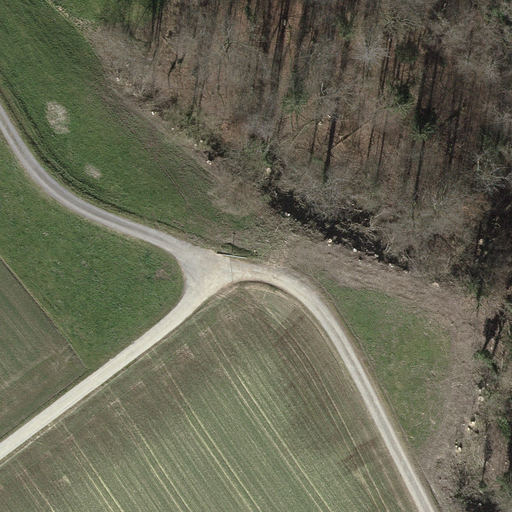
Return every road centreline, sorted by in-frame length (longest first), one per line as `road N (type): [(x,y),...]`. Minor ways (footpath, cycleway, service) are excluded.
road 1 (track): [(205,256),(302,285),(387,410),(431,511)]
road 2 (track): [(205,256),(207,279),(187,308),(0,454)]
road 3 (track): [(0,112),(68,203),(205,256)]
